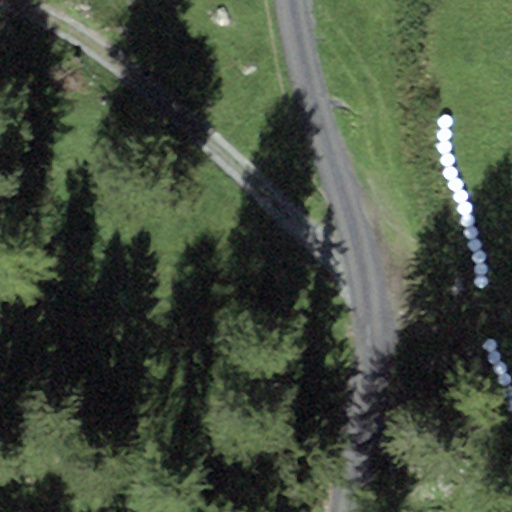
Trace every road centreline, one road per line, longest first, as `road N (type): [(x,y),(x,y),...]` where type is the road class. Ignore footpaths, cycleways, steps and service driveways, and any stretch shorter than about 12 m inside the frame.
road 1 (track): [(12,0),(86,33),(349,267)]
road 2 (track): [(349,267),(293,0)]
road 3 (track): [(345,511),(365,391),(349,267)]
